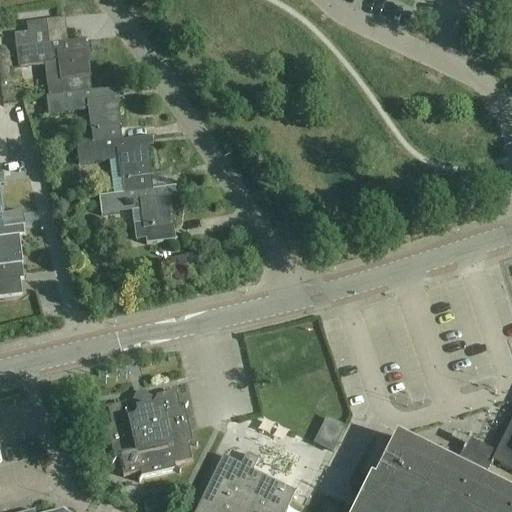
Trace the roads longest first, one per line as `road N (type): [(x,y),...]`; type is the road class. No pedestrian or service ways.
road 1 (unclassified): [(305,297),(107,0)]
road 2 (residential): [(82,350),(25,135),(0,114)]
road 3 (unclassified): [(511,135),(499,100),(473,76),(325,0)]
road 4 (tertiary): [(82,350),(305,297)]
road 5 (tertiary): [(305,297),(511,233)]
